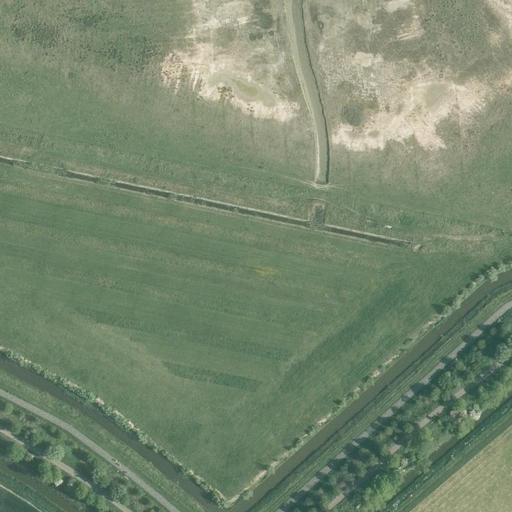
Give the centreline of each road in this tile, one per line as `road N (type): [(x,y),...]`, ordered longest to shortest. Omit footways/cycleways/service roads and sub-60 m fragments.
road 1 (track): [(325,511),(511,354)]
road 2 (track): [(127,511),(0,428)]
